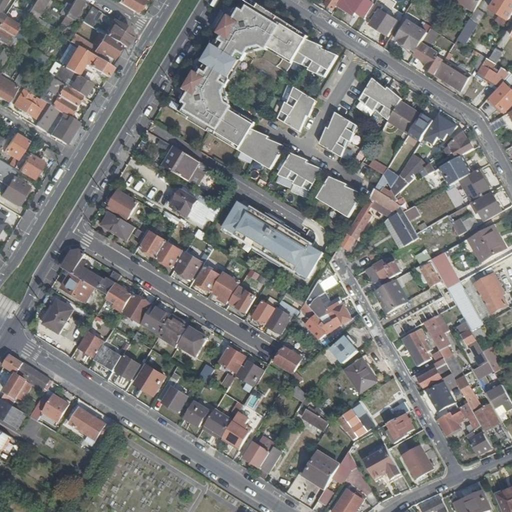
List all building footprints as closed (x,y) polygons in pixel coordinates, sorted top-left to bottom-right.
[(0,0),(0,31),(9,37),(13,39),(19,30),(3,20),(0,17),(0,12),(6,3),(0,0)] [(48,0),(37,0),(26,18),(54,35),(56,31),(36,20),(48,0)] [(141,3),(136,0),(120,0),(118,4),(134,14),(141,3)] [(325,6),(333,12),(340,0),(325,0),(328,2),(325,6)] [(352,17),(354,13),(366,21),(374,8),(363,0),(361,4),(355,0),(342,0),(338,7),(352,17)] [(451,0),(474,13),(481,0),(451,0)] [(506,21),(511,11),(511,3),(506,0),(497,0),(490,11),(506,21)] [(75,1),(70,8),(64,19),(56,31),(54,35),(61,39),(83,5),(75,1)] [(65,5),(58,16),(64,19),(70,8),(65,5)] [(270,172),(284,149),(284,148),(283,150),(267,141),(269,139),(268,139),(267,141),(251,132),(255,125),(241,117),(240,119),(229,112),(231,109),(224,105),(222,94),(229,82),(228,77),(236,64),(241,63),(248,51),(259,49),(266,52),(267,49),(279,56),(278,58),(291,66),(293,63),(308,70),(308,72),(324,79),(338,57),(337,57),(336,59),(322,50),(323,48),(323,47),(322,49),(307,40),(308,38),(258,5),(256,9),(247,5),(249,7),(245,13),(241,11),(235,21),(230,18),(218,37),(223,40),(217,50),(212,47),(202,64),(205,66),(199,76),(194,73),(183,92),(188,95),(182,105),(186,108),(181,114),(179,113),(178,113),(190,120),(188,122),(213,137),(214,134),(224,140),(222,143),(239,153),(256,161),(255,163),(271,170),(270,172)] [(388,38),(397,24),(380,13),(382,10),(377,7),(370,20),(374,23),(371,27),(388,38)] [(97,14),(90,10),(82,24),(91,29),(95,24),(92,22),(97,14)] [(476,26),(469,21),(456,42),(464,46),(476,26)] [(407,24),(396,43),(416,55),(427,36),(407,24)] [(128,33),(114,25),(106,38),(119,47),(124,50),(130,41),(128,33)] [(0,42),(4,45),(9,37),(0,31),(0,42)] [(427,36),(416,55),(414,58),(428,67),(426,71),(435,77),(443,63),(439,60),(441,57),(431,51),(440,36),(431,31),(427,36)] [(103,37),(95,50),(74,38),(70,44),(80,50),(88,55),(91,57),(94,53),(101,58),(102,55),(111,61),(119,47),(106,38),(103,37)] [(444,52),(448,55),(454,45),(444,39),(441,42),(447,46),(444,52)] [(475,46),(472,51),(480,57),(487,61),(489,62),(492,56),(475,46)] [(80,50),(66,72),(74,77),(81,65),(88,55),(80,50)] [(495,51),(492,56),(489,62),(495,66),(501,55),(495,51)] [(4,53),(0,58),(0,70),(9,56),(4,53)] [(39,55),(36,60),(44,66),(47,61),(39,55)] [(88,55),(81,65),(106,79),(112,70),(91,57),(88,55)] [(480,57),(473,68),(479,73),(487,61),(480,57)] [(44,66),(40,73),(47,77),(50,72),(51,73),(55,65),(47,61),(44,66)] [(487,61),(479,75),(491,84),(499,89),(511,76),(495,66),(489,62),(487,61)] [(444,62),(443,63),(435,77),(461,92),(470,77),(444,62)] [(0,99),(6,103),(15,89),(17,91),(18,90),(25,78),(31,68),(25,64),(14,82),(1,75),(0,77),(0,99)] [(59,67),(51,80),(79,98),(81,99),(89,86),(74,77),(66,72),(59,67)] [(86,70),(83,76),(96,84),(99,78),(86,70)] [(51,80),(44,90),(73,109),(79,98),(51,80)] [(511,107),(511,84),(509,82),(498,94),(511,107)] [(402,102),(402,101),(372,83),(361,102),(375,113),(376,111),(390,122),(400,105),(402,102)] [(499,89),(491,84),(489,88),(496,92),(499,89)] [(316,103),(294,89),(287,105),(285,104),(277,121),(300,135),(300,134),(299,133),(307,119),(309,120),(309,119),(307,118),(316,103)] [(44,90),(37,101),(42,105),(47,107),(56,114),(67,120),(73,109),(44,90)] [(33,120),(37,113),(42,116),(47,107),(42,105),(41,106),(20,93),(12,107),(33,120)] [(402,102),(400,105),(414,113),(415,111),(402,102)] [(414,113),(400,105),(390,122),(389,123),(410,136),(423,115),(415,111),(414,113)] [(47,107),(42,116),(34,129),(44,135),(56,114),(47,107)] [(336,116),(338,117),(329,131),(327,130),(326,131),(329,132),(319,147),(341,161),(351,141),(353,142),(359,124),(336,115),(336,116)] [(507,126),(502,118),(490,125),(494,133),(507,126)] [(440,119),(426,142),(433,146),(439,138),(443,141),(447,135),(451,138),(457,129),(440,119)] [(64,125),(59,121),(49,138),(64,147),(77,126),(67,120),(64,125)] [(13,137),(2,154),(16,162),(27,146),(13,137)] [(449,149),(448,148),(445,151),(452,164),(460,159),(460,158),(474,150),(468,141),(465,143),(462,137),(449,149)] [(174,150),(163,167),(190,183),(200,166),(201,164),(175,148),(174,150)] [(427,154),(418,148),(412,157),(421,163),(427,154)] [(398,155),(387,171),(383,177),(387,184),(391,191),(397,181),(393,178),(405,159),(398,155)] [(308,164),(307,163),(306,165),(291,156),(278,178),(294,185),(293,187),(308,193),(323,173),(322,173),(321,174),(306,166),(308,164)] [(421,163),(412,157),(397,181),(391,191),(394,197),(395,198),(425,169),(428,167),(421,163)] [(32,182),(42,167),(29,158),(18,173),(32,182)] [(452,164),(441,169),(452,188),(459,184),(473,176),(463,158),(460,159),(452,164)] [(374,163),(370,169),(383,177),(387,171),(374,163)] [(0,164),(0,184),(7,189),(1,199),(15,208),(27,190),(17,184),(19,182),(16,179),(18,175),(10,170),(0,164)] [(200,166),(190,183),(197,188),(209,168),(201,164),(200,166)] [(425,169),(429,176),(435,173),(431,164),(428,167),(425,169)] [(473,176),(459,184),(471,205),(476,203),(483,199),(481,195),(489,190),(480,172),(473,176)] [(383,177),(374,191),(380,195),(383,190),(387,184),(383,177)] [(350,218),(363,198),(362,197),(361,199),(346,190),(347,188),(346,188),(345,190),(329,180),(316,202),(334,210),(333,212),(350,218)] [(372,206),(370,209),(371,210),(389,220),(390,219),(398,211),(400,208),(395,198),(394,197),(383,190),(380,195),(374,191),(367,203),(372,206)] [(187,219),(190,213),(193,215),(191,218),(201,224),(207,216),(214,220),(214,219),(218,213),(219,210),(202,200),(200,198),(197,203),(181,193),(172,210),(187,219)] [(118,194),(108,211),(126,222),(137,205),(118,194)] [(492,196),(477,205),(476,203),(471,205),(470,206),(475,216),(480,213),(484,222),(502,213),(492,196)] [(240,203),(225,227),(238,235),(237,236),(297,271),(298,270),(310,278),(325,253),(312,246),(313,245),(253,209),(252,210),(240,203)] [(367,203),(340,248),(347,252),(355,241),(357,242),(372,219),(368,216),(371,210),(370,209),(372,206),(367,203)] [(399,215),(390,219),(405,248),(418,240),(416,236),(413,230),(408,232),(405,225),(409,223),(404,215),(400,208),(398,211),(399,215)] [(416,208),(408,213),(413,221),(420,217),(416,208)] [(224,216),(218,213),(214,219),(220,223),(224,216)] [(405,214),(404,215),(409,223),(413,221),(408,213),(405,214)] [(102,228),(126,243),(133,230),(109,215),(102,228)] [(449,218),(416,236),(418,240),(427,255),(429,260),(458,245),(445,223),(450,221),(449,218)] [(389,220),(385,224),(399,251),(405,248),(390,219),(389,220)] [(453,223),(459,236),(468,233),(462,220),(453,223)] [(493,227),(490,229),(497,243),(500,241),(493,227)] [(479,264),(505,250),(500,241),(497,243),(490,229),(467,242),(479,264)] [(143,242),(146,237),(141,234),(139,233),(135,238),(143,242)] [(156,261),(167,245),(149,234),(146,237),(143,242),(142,244),(144,245),(140,251),(156,261)] [(185,256),(167,245),(156,261),(172,271),(175,265),(178,266),(185,256)] [(458,253),(455,248),(441,256),(444,261),(458,253)] [(62,271),(70,276),(93,290),(107,299),(114,287),(120,278),(112,273),(105,286),(89,275),(82,271),(85,266),(81,263),(84,256),(79,253),(70,257),(62,271)] [(191,282),(202,266),(186,256),(176,273),(191,282)] [(441,256),(431,262),(442,282),(447,291),(457,286),(444,261),(441,256)] [(392,258),(382,263),(385,268),(395,263),(392,258)] [(382,263),(366,272),(374,285),(390,277),(385,268),(382,263)] [(395,263),(385,268),(390,277),(391,279),(400,274),(395,263)] [(435,286),(441,297),(448,293),(447,291),(442,282),(440,283),(430,265),(420,270),(430,289),(435,286)] [(92,270),(85,266),(82,271),(89,275),(92,270)] [(210,294),(220,279),(206,270),(196,286),(210,294)] [(382,289),(373,294),(385,316),(407,304),(398,288),(412,280),(408,275),(393,283),(382,289)] [(490,316),(506,307),(502,298),(498,292),(502,290),(494,275),(474,286),(490,316)] [(72,298),(84,304),(93,290),(70,276),(61,290),(72,297),(72,298)] [(226,308),(239,286),(224,276),(212,296),(219,300),(218,302),(226,308)] [(259,278),(256,283),(265,289),(268,283),(259,278)] [(324,326),(325,327),(336,320),(341,327),(351,321),(338,299),(329,304),(318,285),(306,305),(316,317),(324,326)] [(448,293),(449,295),(455,307),(456,308),(465,323),(470,333),(478,328),(460,296),(462,295),(457,286),(447,291),(448,293)] [(114,287),(107,299),(105,302),(116,308),(114,311),(123,316),(133,299),(114,287)] [(256,300),(240,290),(230,306),(246,316),(256,300)] [(287,295),(285,298),(302,310),(305,306),(287,295)] [(449,295),(393,327),(399,339),(422,326),(423,325),(433,319),(438,317),(455,307),(449,295)] [(134,298),(133,299),(123,316),(141,327),(152,309),(134,298)] [(57,303),(42,326),(58,336),(72,313),(57,303)] [(265,327),(275,312),(262,304),(253,319),(265,327)] [(281,337),(292,320),(294,322),(299,315),(281,305),(277,311),(278,313),(268,329),(281,337)] [(165,325),(169,318),(154,309),(143,326),(160,337),(167,326),(165,325)] [(310,322),(312,324),(306,328),(319,342),(322,340),(316,333),(320,330),(324,326),(316,317),(310,322)] [(438,317),(433,319),(438,327),(442,335),(447,332),(438,317)] [(433,319),(423,325),(437,351),(443,361),(451,375),(452,376),(455,382),(463,378),(446,348),(449,347),(443,336),(440,338),(434,329),(438,327),(433,319)] [(325,327),(324,326),(320,330),(326,335),(341,327),(336,320),(325,327)] [(178,327),(169,322),(167,326),(160,337),(159,339),(168,345),(170,343),(178,348),(189,330),(180,325),(178,327)] [(475,359),(473,360),(478,370),(488,365),(482,355),(475,342),(470,333),(465,323),(457,327),(462,335),(461,336),(467,346),(468,346),(475,359)] [(438,327),(434,329),(440,338),(443,336),(442,335),(438,327)] [(478,328),(470,333),(475,342),(483,337),(478,328)] [(320,330),(316,333),(322,340),(327,337),(326,335),(320,330)] [(426,340),(421,330),(405,340),(417,362),(414,363),(416,368),(428,360),(425,354),(430,352),(424,342),(426,340)] [(195,359),(206,341),(190,331),(179,348),(195,359)] [(142,339),(136,335),(132,341),(138,345),(142,339)] [(88,336),(78,351),(94,361),(102,349),(104,346),(88,336)] [(345,339),(331,352),(343,367),(357,355),(345,339)] [(120,360),(102,349),(94,361),(103,367),(103,369),(111,374),(120,360)] [(245,359),(228,349),(219,364),(235,375),(245,359)] [(275,365),(292,375),(301,361),(284,350),(275,365)] [(437,351),(431,355),(436,365),(443,361),(437,351)] [(482,355),(488,365),(491,370),(493,375),(499,371),(488,351),(482,355)] [(368,359),(366,357),(352,366),(354,368),(363,362),(366,360),(368,359)] [(2,371),(15,379),(32,389),(41,395),(47,386),(57,393),(59,390),(10,358),(2,371)] [(125,359),(115,374),(131,384),(141,369),(125,359)] [(366,360),(363,362),(377,384),(380,382),(366,360)] [(439,376),(441,375),(444,381),(452,376),(451,375),(443,361),(436,365),(429,369),(431,374),(419,380),(424,389),(441,380),(439,376)] [(347,373),(361,394),(377,384),(363,362),(354,368),(347,373)] [(237,380),(252,389),(261,373),(249,365),(245,372),(242,370),(237,380)] [(488,365),(478,370),(473,373),(476,378),(487,372),(491,370),(488,365)] [(214,372),(206,367),(198,381),(206,386),(214,372)] [(134,387),(153,398),(164,380),(145,368),(134,387)] [(171,380),(157,402),(178,416),(188,400),(173,390),(183,373),(178,370),(171,380)] [(491,370),(487,372),(492,384),(497,382),(493,375),(491,370)] [(289,380),(295,386),(299,381),(293,376),(289,380)] [(463,378),(455,382),(466,402),(474,398),(463,378)] [(32,389),(15,379),(5,395),(15,401),(16,402),(16,400),(22,404),(32,389)] [(299,381),(295,386),(306,398),(311,393),(299,381)] [(438,413),(453,405),(443,386),(428,394),(438,413)] [(511,409),(511,408),(500,387),(484,396),(497,418),(511,409)] [(242,406),(245,401),(229,391),(225,397),(242,406)] [(252,394),(245,406),(252,410),(259,398),(252,394)] [(15,401),(5,395),(1,401),(2,402),(11,408),(12,406),(15,401)] [(52,402),(44,397),(30,420),(38,425),(43,417),(52,402)] [(463,407),(468,405),(466,402),(463,397),(458,400),(463,407)] [(310,401),(306,398),(300,408),(304,411),(310,401)] [(52,402),(43,417),(57,425),(67,408),(67,407),(68,405),(62,401),(61,404),(53,399),(52,402)] [(2,402),(1,401),(0,402),(0,417),(19,430),(28,416),(12,406),(11,408),(2,402)] [(475,401),(468,405),(472,413),(479,409),(475,401)] [(209,411),(195,403),(184,420),(198,429),(209,411)] [(405,405),(392,412),(397,421),(410,414),(405,405)] [(472,413),(468,405),(463,407),(438,421),(446,435),(459,428),(457,425),(467,419),(471,425),(466,428),(469,435),(472,433),(481,428),(474,415),(472,413)] [(356,421),(365,414),(360,407),(337,422),(346,435),(347,434),(353,444),(365,435),(356,421)] [(489,407),(474,415),(481,428),(484,433),(498,424),(489,407)] [(302,419),(322,432),(329,421),(324,416),(322,419),(308,410),(302,419)] [(91,449),(105,428),(78,411),(69,428),(79,434),(78,437),(83,440),(84,437),(88,439),(84,445),(91,449)] [(245,415),(240,412),(233,425),(237,428),(245,415)] [(233,425),(214,413),(203,431),(221,443),(223,440),(233,425)] [(406,417),(396,422),(396,421),(387,426),(390,430),(386,432),(393,445),(409,436),(408,434),(414,431),(406,417)] [(237,428),(233,425),(223,440),(239,450),(249,435),(237,428)] [(496,434),(501,444),(507,440),(500,428),(497,429),(499,432),(496,434)] [(469,435),(465,437),(476,457),(491,449),(482,435),(476,439),(472,433),(469,435)] [(0,452),(2,454),(10,440),(2,435),(2,437),(0,435),(0,452)] [(252,445),(243,461),(259,472),(269,456),(252,445)] [(421,448),(403,457),(415,481),(433,472),(421,448)] [(280,454),(273,450),(269,456),(259,472),(256,476),(263,480),(265,475),(266,476),(280,454)] [(242,456),(234,451),(228,461),(236,466),(242,456)] [(387,475),(391,482),(401,476),(387,451),(363,463),(373,481),(387,475)] [(339,468),(329,484),(336,488),(349,473),(355,469),(347,454),(339,468)] [(318,455),(304,476),(326,489),(329,484),(339,468),(318,455)] [(511,511),(511,488),(496,495),(504,511),(511,511)] [(364,502),(347,491),(342,498),(342,499),(333,511),(356,511),(357,510),(358,511),(364,502)] [(482,493),(455,504),(458,511),(484,511),(490,510),(482,493)] [(330,498),(323,494),(316,505),(323,509),(330,498)] [(448,511),(441,501),(423,510),(423,511),(437,511),(438,511),(448,511)]
